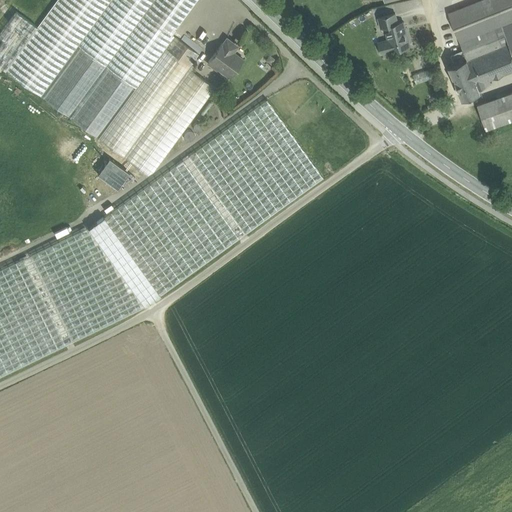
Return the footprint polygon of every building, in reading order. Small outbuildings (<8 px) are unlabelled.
[(201,0),(11,0),(8,5),(42,29),(8,74),(116,153),(98,176),(119,193),(138,167),(151,176),(216,91),(193,73),(202,57),(176,37),(201,0)] [(511,0),(479,0),(449,12),(463,49),(479,85),(511,71),(511,0)] [(385,26),(398,22),(395,13),(378,18),(381,27),(385,26)] [(384,40),(387,52),(410,45),(403,21),(398,22),(385,26),(388,39),(384,40)] [(234,82),(247,62),(237,55),(241,50),(226,40),(209,65),(234,82)] [(482,91),(479,85),(463,49),(451,54),(455,64),(449,66),(463,99),(482,91)] [(427,70),(413,73),(415,82),(429,78),(427,70)] [(511,120),(511,92),(478,105),(487,130),(511,120)] [(323,180),(268,102),(106,220),(90,230),(0,272),(0,381),(142,312),(152,305),(323,180)]
